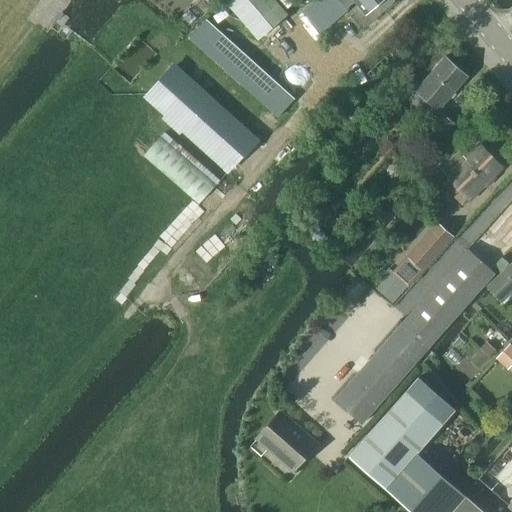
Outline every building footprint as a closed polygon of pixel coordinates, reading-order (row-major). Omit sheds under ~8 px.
[(258,41),(287,15),(273,0),(226,0),(224,2),(258,41)] [(393,0),(337,0),(346,10),(355,2),(365,14),(379,3),(384,10),(394,1),(393,0)] [(206,21),(189,39),(277,118),(294,99),(206,21)] [(438,111),(467,77),(444,57),(416,91),(438,111)] [(173,65),(143,98),(164,117),(162,119),(170,127),(180,135),(182,133),(214,162),(245,128),(174,64),(173,65)] [(437,142),(453,124),(442,114),(426,132),(437,142)] [(164,133),(143,157),(198,205),(220,181),(164,133)] [(470,200),(501,169),(479,146),(465,159),(458,152),(440,170),(470,200)] [(438,225),(394,273),(408,285),(451,237),(438,225)] [(428,348),(494,274),(467,250),(401,325),(428,348)] [(511,263),(487,287),(501,303),(511,292),(511,263)] [(408,285),(394,273),(388,268),(372,286),(392,305),(409,286),(408,285)] [(362,423),(428,348),(401,325),(335,400),(362,423)] [(511,346),(510,345),(496,360),(507,371),(511,366),(511,346)] [(483,511),(431,466),(434,463),(419,450),(455,409),(419,377),(349,457),(411,511),(483,511)] [(293,470),(315,444),(279,413),(257,438),(293,470)]
